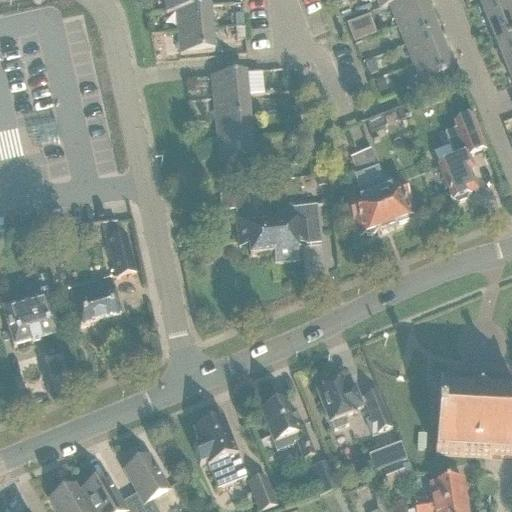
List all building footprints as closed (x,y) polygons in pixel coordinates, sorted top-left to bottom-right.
[(163,0),(165,16),(174,15),(174,14),(199,12),(199,11),(198,0),(163,0)] [(373,0),(379,12),(388,9),(387,8),(406,0),(373,0)] [(428,15),(421,0),(406,0),(387,8),(388,9),(395,28),(428,15)] [(486,27),(511,16),(511,0),(496,0),(478,7),(486,27)] [(209,10),(199,11),(199,12),(174,14),(174,15),(176,36),(211,32),(209,10)] [(395,28),(404,48),(436,35),(428,15),(395,28)] [(241,28),(240,16),(232,17),(233,29),(241,28)] [(511,16),(486,27),(494,47),(511,40),(511,16)] [(368,19),(347,27),(350,35),(371,26),(368,19)] [(243,42),(242,29),(234,30),(234,43),(243,42)] [(211,32),(176,36),(178,58),(213,55),(211,32)] [(436,35),(404,48),(412,68),(444,55),(436,35)] [(511,63),(511,40),(494,47),(503,68),(511,63)] [(444,55),(412,68),(420,89),(452,76),(444,55)] [(511,63),(503,68),(511,88),(511,87),(511,63)] [(372,64),(365,67),(369,78),(377,75),(372,64)] [(247,99),(245,77),(210,80),(212,102),(247,99)] [(381,81),(374,84),(378,95),(386,92),(381,81)] [(249,121),(247,99),(212,102),(214,124),(249,121)] [(394,113),(399,124),(404,123),(399,111),(394,113)] [(384,117),(364,125),(369,136),(383,130),(384,117)] [(443,137),(454,164),(437,170),(451,205),(452,205),(457,207),(464,204),(466,199),(468,199),(467,198),(476,195),(468,176),(473,174),(467,160),(484,153),(471,120),(453,127),(455,132),(443,137)] [(216,145),(251,142),(249,121),(214,124),(216,145)] [(251,142),(216,145),(218,168),(253,164),(251,142)] [(356,180),(365,176),(375,172),(376,172),(369,153),(368,153),(348,160),(356,180)] [(375,172),(365,176),(386,231),(395,227),(396,229),(409,224),(408,222),(413,220),(406,201),(402,191),(400,187),(384,194),(376,172),(375,172)] [(365,176),(356,180),(354,180),(362,202),(346,208),(347,212),(351,222),(359,241),(366,238),(366,241),(375,237),(374,235),(386,231),(365,176)] [(324,180),(317,181),(318,189),(325,188),(324,180)] [(270,229),(269,219),(249,221),(246,196),(218,199),(220,215),(234,213),(235,223),(237,246),(247,245),(249,260),(272,257),(273,257),(270,229)] [(273,257),(272,257),(273,267),(298,264),(296,249),(320,247),(316,209),(292,211),(294,227),(270,229),(273,257)] [(115,282),(135,276),(124,237),(104,242),(115,282)] [(79,331),(120,319),(109,283),(68,294),(79,331)] [(30,347),(40,344),(39,343),(56,338),(45,299),(1,312),(12,350),(29,345),(30,347)] [(316,394),(329,426),(330,426),(333,434),(347,428),(344,420),(354,417),(352,413),(361,410),(360,409),(364,407),(362,402),(358,403),(353,391),(344,394),(341,384),(316,394)] [(434,457),(511,461),(511,397),(438,393),(434,457)] [(367,400),(362,402),(364,407),(370,423),(365,425),(371,438),(375,436),(376,437),(390,431),(376,396),(367,400)] [(288,414),(285,406),(260,416),(273,448),(288,442),(290,447),(296,445),(303,463),(313,458),(301,426),(296,428),(294,423),(293,424),(289,413),(288,414)] [(236,459),(221,422),(207,428),(204,427),(198,430),(196,432),(192,434),(198,450),(191,452),(198,469),(205,467),(206,471),(207,471),(216,494),(245,482),(236,459)] [(137,497),(127,502),(133,511),(155,511),(151,504),(167,495),(147,461),(124,474),(137,497)] [(401,468),(381,476),(386,488),(406,480),(401,468)] [(133,511),(127,502),(120,507),(104,481),(77,497),(76,497),(83,508),(88,505),(91,511),(133,511)] [(246,488),(255,511),(268,511),(276,509),(265,481),(246,488)] [(412,504),(413,511),(423,511),(465,506),(461,483),(429,488),(431,501),(412,504)] [(76,497),(77,497),(73,490),(49,503),(54,511),(91,511),(88,505),(83,508),(76,497)]
